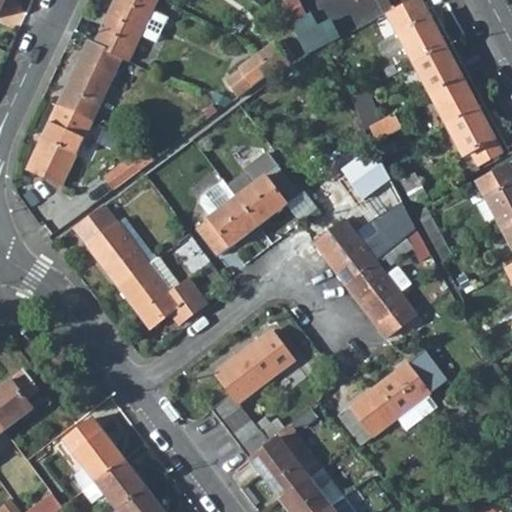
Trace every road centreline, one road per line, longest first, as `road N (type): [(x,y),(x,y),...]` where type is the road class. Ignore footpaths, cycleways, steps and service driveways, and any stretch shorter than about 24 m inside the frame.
road 1 (residential): [(131,389),(268,277),(307,279),(369,359)]
road 2 (residential): [(0,253),(65,300),(131,389)]
road 3 (residential): [(131,389),(226,511)]
road 4 (residential): [(61,0),(0,131)]
